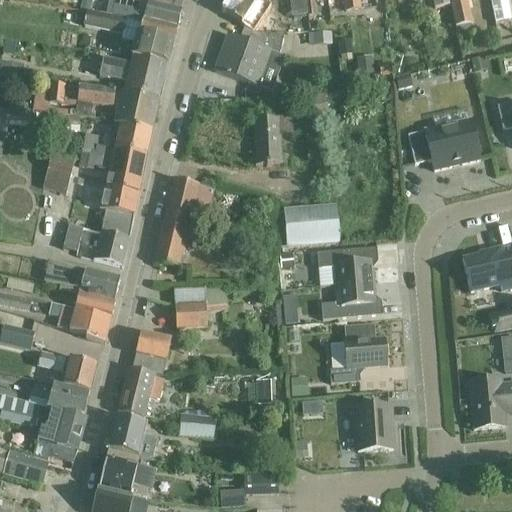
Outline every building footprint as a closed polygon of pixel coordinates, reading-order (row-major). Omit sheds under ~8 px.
[(82,0),(80,12),(90,14),(92,0),(82,0)] [(119,0),(108,0),(105,17),(142,24),(143,23),(177,31),(182,14),(146,5),(119,0)] [(244,31),(253,35),(267,12),(256,5),(258,0),(234,0),(225,15),(242,25),(241,27),(245,29),(244,31)] [(305,0),(289,0),(291,18),(308,17),(305,0)] [(305,0),(308,17),(308,18),(315,17),(313,1),(324,0),(305,0)] [(351,0),(343,0),(346,13),(353,13),(351,0)] [(351,0),(353,13),(360,12),(358,0),(351,0)] [(450,8),(450,4),(448,0),(432,0),(435,11),(450,8)] [(490,0),(495,24),(511,21),(506,0),(490,0)] [(450,4),(450,8),(455,30),(471,27),(466,1),(450,4)] [(87,13),(84,29),(122,37),(121,42),(134,46),(131,59),(133,59),(168,68),(173,49),(177,31),(143,23),(142,24),(105,17),(87,13)] [(452,46),(464,44),(462,30),(450,31),(452,46)] [(253,35),(244,31),(240,42),(229,37),(214,74),(252,89),(264,56),(273,60),(276,53),(280,54),(284,35),(253,35)] [(331,35),(312,36),(312,49),(332,48),(331,35)] [(340,43),(341,54),(350,52),(349,42),(340,43)] [(103,60),(99,78),(108,80),(127,85),(125,95),(159,101),(168,68),(133,59),(131,66),(112,62),(103,60)] [(372,59),(357,61),(360,80),(374,78),(372,59)] [(483,59),(470,61),(473,74),(486,71),(483,59)] [(393,76),(390,65),(378,68),(381,79),(393,76)] [(0,81),(20,83),(22,72),(22,71),(0,67),(0,81)] [(39,85),(41,76),(41,75),(22,72),(20,83),(39,85)] [(57,87),(58,78),(41,76),(39,85),(52,87),(57,87)] [(396,81),(399,91),(412,88),(409,77),(396,81)] [(76,80),(58,78),(57,87),(76,89),(76,80)] [(250,94),(208,78),(197,106),(224,105),(238,104),(246,103),(250,94)] [(159,101),(125,95),(115,94),(76,89),(57,87),(52,87),(50,105),(59,107),(57,117),(95,120),(95,115),(91,115),(93,106),(112,109),(112,111),(118,112),(115,123),(153,130),(159,101)] [(329,113),(325,94),(304,98),(307,117),(329,113)] [(511,104),(497,109),(502,133),(511,130),(511,104)] [(37,115),(0,109),(0,134),(1,135),(2,122),(36,126),(37,115)] [(39,116),(38,124),(57,126),(57,121),(57,118),(39,116)] [(278,121),(253,122),(255,168),(282,166),(280,132),(293,131),(292,117),(278,118),(278,121)] [(57,121),(57,126),(78,128),(79,120),(57,118),(57,121)] [(424,134),(407,138),(414,168),(431,164),(434,174),(452,170),(451,168),(461,166),(461,167),(480,163),(470,122),(435,130),(424,133),(424,134)] [(153,130),(115,123),(112,138),(118,139),(115,152),(147,159),(153,130)] [(99,139),(85,137),(83,149),(83,151),(96,154),(97,149),(99,139)] [(147,159),(115,152),(97,149),(96,154),(83,151),(79,169),(93,172),(94,168),(110,171),(106,191),(139,197),(147,159)] [(76,161),(52,155),(43,190),(67,196),(76,161)] [(214,191),(175,181),(153,263),(177,270),(193,210),(208,214),(214,191)] [(139,197),(106,191),(85,187),(82,198),(101,202),(99,212),(110,214),(105,236),(129,242),(139,197)] [(286,230),(288,250),(338,246),(334,209),(285,213),(285,214),(286,230)] [(285,214),(276,215),(279,251),(288,250),(286,230),(285,214)] [(68,227),(62,251),(77,255),(83,231),(68,227)] [(129,242),(105,236),(100,235),(94,263),(123,270),(129,242)] [(480,258),(462,262),(470,295),(499,288),(500,294),(511,291),(511,281),(505,250),(489,253),(489,256),(480,258)] [(376,251),(317,256),(318,272),(319,289),(334,288),(374,285),(372,265),(377,265),(376,251)] [(281,268),(291,267),(290,256),(280,256),(281,268)] [(87,298),(114,305),(120,282),(48,264),(43,284),(79,291),(88,293),(87,298)] [(374,285),(334,288),(335,306),(321,307),(322,323),(382,318),(381,305),(375,305),(374,285)] [(205,307),(174,309),(176,331),(206,329),(205,315),(228,313),(226,289),(204,291),(205,307)] [(114,305),(87,298),(88,293),(79,291),(74,312),(110,321),(114,305)] [(205,307),(204,291),(173,293),(174,309),(205,307)] [(30,303),(0,296),(0,307),(28,314),(30,303)] [(110,321),(51,306),(49,316),(60,319),(57,327),(70,331),(69,334),(87,339),(86,341),(105,346),(110,321)] [(293,315),(284,316),(285,328),(294,327),(297,327),(296,315),(293,315)] [(330,346),(332,372),(329,373),(330,387),(360,385),(359,371),(386,369),(384,341),(376,342),(375,327),(346,329),(347,344),(330,346)] [(34,336),(3,329),(0,341),(0,346),(30,353),(34,336)] [(136,357),(132,372),(154,377),(162,379),(170,342),(140,335),(135,357),(136,357)] [(511,340),(501,342),(503,354),(511,352),(511,340)] [(63,389),(89,395),(96,369),(60,360),(40,356),(36,369),(66,376),(63,389)] [(154,377),(132,372),(127,370),(117,415),(144,421),(149,402),(159,404),(163,383),(153,380),(154,377)] [(291,399),(303,398),(303,381),(291,382),(291,399)] [(501,382),(469,385),(473,433),(505,430),(504,417),(511,416),(511,386),(501,388),(501,382)] [(270,384),(256,384),(256,405),(271,404),(270,384)] [(0,412),(4,414),(37,421),(40,410),(47,411),(52,412),(83,420),(89,395),(63,389),(53,388),(49,404),(31,399),(29,405),(23,404),(0,397),(0,412)] [(358,455),(392,453),(389,408),(355,410),(358,455)] [(35,455),(33,462),(47,466),(49,459),(53,461),(54,460),(71,464),(74,465),(75,461),(77,455),(86,421),(83,420),(52,412),(46,432),(42,431),(37,445),(38,445),(35,455)] [(4,414),(1,423),(35,431),(37,421),(4,414)] [(180,418),(178,439),(213,443),(215,422),(180,418)] [(115,420),(108,452),(141,460),(152,463),(157,441),(144,438),(146,427),(115,420)] [(325,452),(343,451),(342,437),(325,438),(325,452)] [(294,444),(295,460),(303,459),(302,443),(294,444)] [(141,460),(108,452),(98,492),(129,500),(145,504),(148,492),(152,493),(157,473),(137,469),(139,460),(141,461),(141,460)] [(0,476),(4,478),(4,479),(41,489),(47,466),(33,462),(9,456),(9,458),(0,455),(0,476)] [(276,479),(246,479),(246,498),(277,497),(276,479)] [(129,500),(98,492),(93,511),(146,511),(148,505),(145,504),(129,500)] [(243,511),(242,495),(219,497),(220,511),(243,511)]
